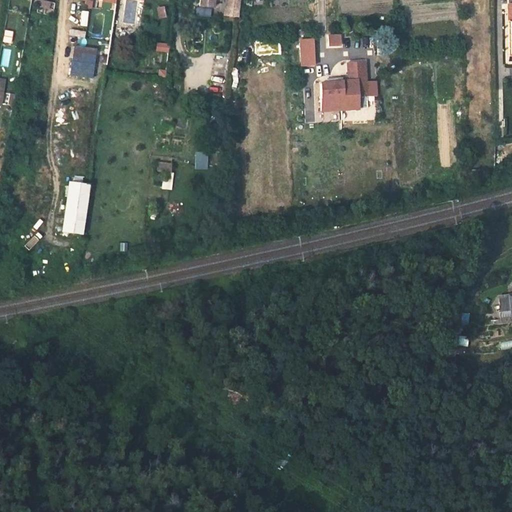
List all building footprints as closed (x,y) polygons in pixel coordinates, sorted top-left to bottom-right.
[(55,10),(56,3),(41,0),(35,0),(35,6),(55,10)] [(239,0),(228,0),(227,8),(239,9),(239,0)] [(158,19),(165,18),(165,7),(157,8),(158,19)] [(239,9),(227,8),(226,16),(238,17),(239,9)] [(13,33),(5,31),(3,42),(11,43),(13,33)] [(338,36),(328,37),(328,46),(339,46),(338,36)] [(314,39),(299,40),(300,67),(315,67),(314,39)] [(156,43),(155,52),(169,53),(169,44),(156,43)] [(75,46),(69,76),(91,80),(97,51),(75,46)] [(357,108),(357,97),(356,83),(364,82),(363,63),(347,63),(347,82),(319,84),(320,110),(357,108)] [(365,96),(364,82),(356,83),(357,97),(365,96)] [(194,169),(207,170),(208,154),(195,153),(194,169)] [(157,163),(157,172),(171,173),(171,163),(157,163)] [(172,174),(162,174),(162,190),(172,190),(172,174)] [(36,178),(35,185),(43,187),(44,179),(36,178)] [(82,234),(89,186),(69,183),(62,231),(82,234)] [(511,319),(511,291),(503,293),(510,320),(511,319)]
